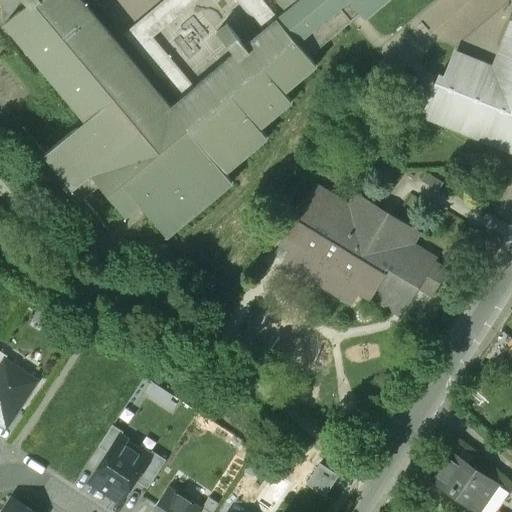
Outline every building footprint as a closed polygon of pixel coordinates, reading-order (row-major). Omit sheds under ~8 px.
[(170,106),(81,0),(23,0),(26,3),(2,23),(84,120),(43,154),(72,189),(90,174),(124,216),(139,204),(167,237),(232,182),(225,174),(268,138),(260,129),(292,102),(285,93),(317,66),(310,57),(361,14),(366,19),(388,0),(278,0),(286,9),(276,17),(262,29),(244,44),(226,23),(216,31),(234,52),(193,86),(179,98),(170,106)] [(193,86),(151,36),(193,0),(237,0),(262,29),(276,17),(262,0),(162,0),(124,33),(179,98),(193,86)] [(511,24),(493,68),(454,53),(445,79),(440,77),(424,116),(511,150),(511,24)] [(363,207),(353,201),(349,207),(315,185),(298,212),(305,216),(302,220),(296,216),(283,237),(294,244),(285,258),(312,275),(315,271),(329,280),(327,283),(355,301),(364,285),(391,302),(397,292),(412,301),(421,286),(433,294),(447,272),(433,263),(435,260),(410,244),(413,238),(403,232),(405,229),(365,205),(363,207)] [(17,368),(5,360),(0,367),(0,422),(6,427),(35,383),(16,370),(17,368)] [(355,414),(341,416),(343,429),(356,427),(355,414)] [(99,447),(109,453),(121,435),(123,432),(113,425),(99,447)] [(121,435),(109,453),(90,482),(120,501),(134,480),(151,455),(150,454),(121,435)] [(151,455),(134,480),(147,489),(166,460),(152,451),(150,454),(151,455)] [(493,492),(467,474),(470,469),(452,456),(433,482),(475,511),(494,511),(506,495),(493,485),(492,487),(495,489),(493,492)] [(319,462),(305,482),(324,495),(338,475),(319,462)] [(178,494),(167,487),(150,511),(198,511),(200,509),(189,502),(190,496),(183,492),(178,494)] [(208,497),(200,509),(198,511),(213,511),(219,504),(208,497)] [(33,511),(12,498),(2,511),(33,511)]
